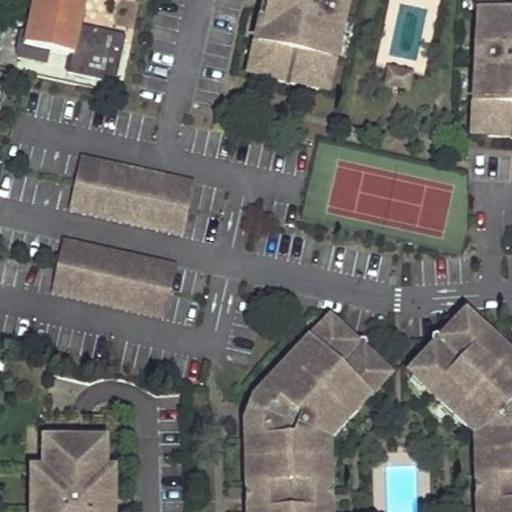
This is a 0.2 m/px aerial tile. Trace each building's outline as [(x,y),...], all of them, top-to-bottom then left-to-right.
[(34,0),(27,34),(20,33),(16,50),(19,58),(45,64),(48,50),(70,55),(66,74),(113,84),(123,37),(77,27),(83,0),(34,0)] [(275,0),(278,4),(270,10),(269,18),(265,33),(259,37),(256,53),(260,58),(256,76),(285,83),(287,75),(293,76),(291,84),(320,91),(324,73),(330,69),(334,53),(330,47),(333,32),(338,33),(344,3),(339,2),(339,0),(275,0)] [(267,0),(263,17),(269,18),(270,10),(278,4),(275,0),(267,0)] [(511,0),(485,0),(486,4),(480,8),(480,26),(484,31),(484,46),(479,46),(477,76),(482,76),(481,91),(476,96),(475,114),(480,119),(479,136),(509,138),(510,130),(511,129),(511,0)] [(265,33),(269,18),(263,17),(259,37),(265,33)] [(334,53),(338,33),(333,32),(330,47),(334,53)] [(399,71),(390,69),(387,85),(392,86),(396,82),(399,71)] [(403,72),(399,71),(396,82),(392,86),(403,88),(401,83),(403,72)] [(412,74),(403,72),(401,83),(403,88),(409,89),(412,74)] [(184,230),(193,190),(82,165),(74,205),(184,230)] [(166,313),(175,273),(64,248),(55,288),(166,313)] [(472,432),(477,437),(478,445),(483,450),(483,465),(478,470),(479,480),(483,480),(485,508),(479,508),(479,511),(511,511),(511,371),(504,365),(492,353),(492,346),(480,334),(473,335),(459,323),(439,344),(445,351),(442,355),(435,348),(414,371),(427,383),(427,390),(440,402),(447,401),(459,413),(472,424),(472,432)] [(253,427),(248,429),(248,452),(254,457),(254,472),(249,477),(250,487),(254,487),(255,511),(321,511),(320,485),(326,485),(325,475),(320,470),(319,455),(324,450),(324,442),(330,436),(329,429),(341,417),(353,404),(360,404),(371,392),(371,385),(383,372),(361,351),(355,357),(351,354),(357,347),(335,326),(323,340),(315,340),(304,352),(305,359),(293,371),(281,384),(274,384),(259,400),(261,406),(253,427)] [(439,344),(435,348),(442,355),(445,351),(439,344)] [(499,346),(492,346),(492,353),(504,365),(511,358),(499,346)] [(361,351),(357,347),(351,354),(355,357),(361,351)] [(305,359),(304,352),(297,352),(286,364),(293,371),(305,359)] [(286,364),(274,377),(274,384),(281,384),(293,371),(286,364)] [(259,400),(248,429),(253,427),(261,406),(259,400)] [(459,413),(447,401),(440,402),(440,409),(452,420),(459,413)] [(360,411),(360,404),(353,404),(341,417),(348,423),(360,411)] [(452,420),(465,431),(472,432),(472,424),(459,413),(452,420)] [(329,429),(330,436),(336,436),(348,423),(341,417),(329,429)] [(103,444),(49,443),(49,444),(49,462),(43,462),(43,473),(41,473),(41,485),(32,485),(31,500),(34,500),(33,511),(109,511),(109,501),(112,501),(112,486),(103,486),(103,473),(103,444)] [(41,473),(31,472),(32,485),(41,485),(41,473)] [(112,486),(112,473),(103,473),(103,486),(112,486)]
